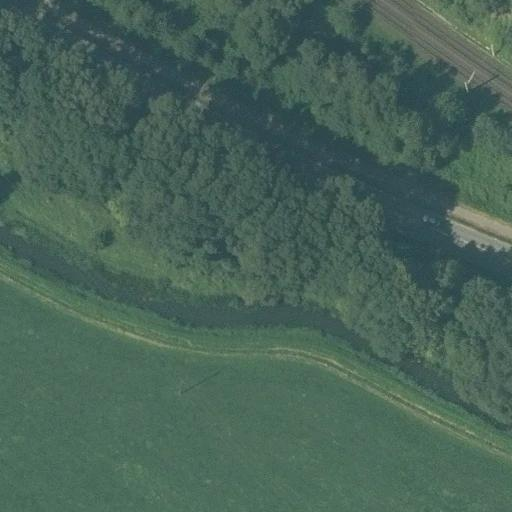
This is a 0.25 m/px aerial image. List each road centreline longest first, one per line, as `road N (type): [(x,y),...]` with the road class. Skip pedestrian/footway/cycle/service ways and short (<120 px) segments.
road 1 (primary): [(511,265),(356,204),(0,16)]
road 2 (track): [(511,449),(328,358),(133,329),(0,268)]
